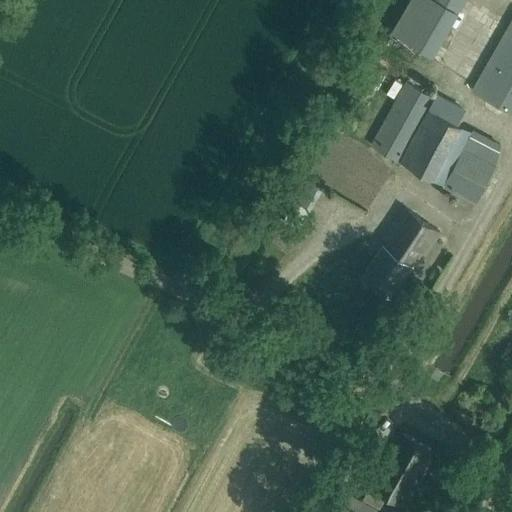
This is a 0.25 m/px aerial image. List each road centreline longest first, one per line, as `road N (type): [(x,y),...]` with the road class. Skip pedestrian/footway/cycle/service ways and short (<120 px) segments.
road 1 (unclassified): [(511,479),(378,388),(289,340),(0,212)]
road 2 (track): [(179,291),(342,0)]
